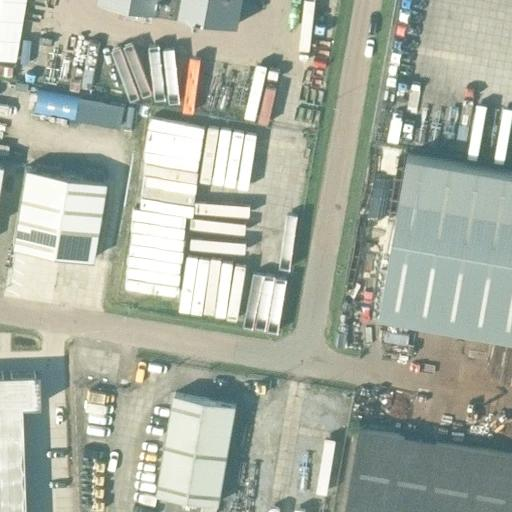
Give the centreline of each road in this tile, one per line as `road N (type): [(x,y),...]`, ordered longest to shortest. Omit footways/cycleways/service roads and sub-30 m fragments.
road 1 (unclassified): [(304,359),(369,0)]
road 2 (unclassified): [(304,359),(0,310)]
road 3 (unknown): [(94,0),(133,29),(223,40),(259,36),(288,0)]
road 4 (unknown): [(60,320),(46,511)]
